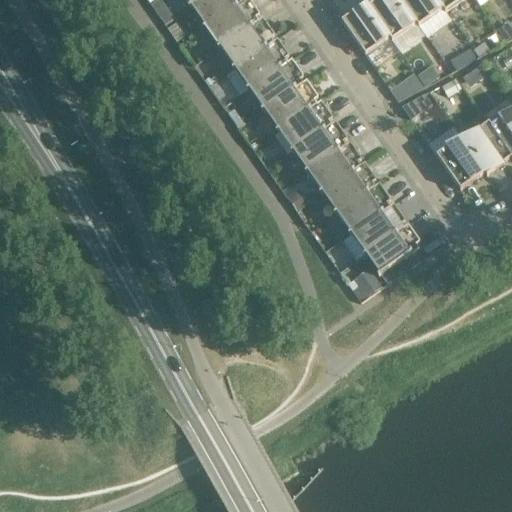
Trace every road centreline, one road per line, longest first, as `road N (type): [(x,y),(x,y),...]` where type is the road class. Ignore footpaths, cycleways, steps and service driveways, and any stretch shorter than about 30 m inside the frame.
road 1 (secondary): [(248,511),(43,145)]
road 2 (residential): [(473,239),(300,3)]
